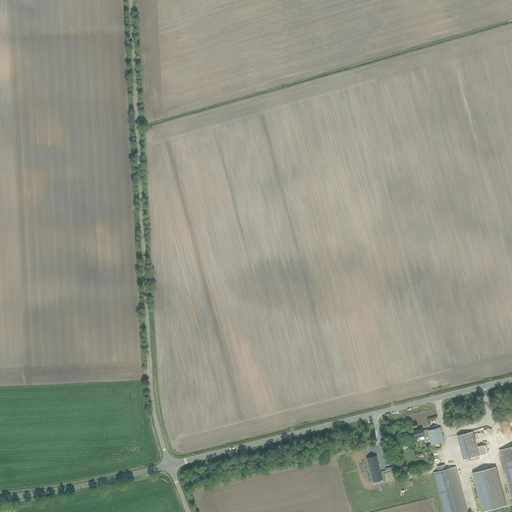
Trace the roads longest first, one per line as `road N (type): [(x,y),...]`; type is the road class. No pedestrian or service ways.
road 1 (unclassified): [(169,465),(151,396),(130,0)]
road 2 (tertiary): [(169,465),(511,379)]
road 3 (tertiary): [(169,465),(0,496)]
